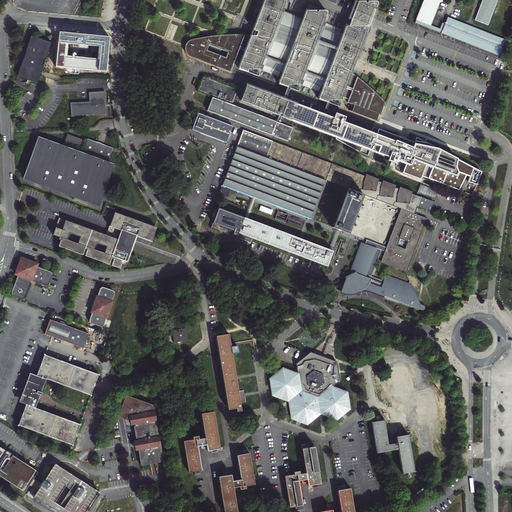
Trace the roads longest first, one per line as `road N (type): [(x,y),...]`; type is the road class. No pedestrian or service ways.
road 1 (unclassified): [(314,306),(257,357),(270,415),(324,437),(369,400),(360,317)]
road 2 (tertiary): [(7,245),(2,28),(19,18),(117,26)]
road 3 (unclassified): [(482,132),(499,72),(413,40),(384,117),(474,151)]
road 4 (residential): [(198,251),(158,206),(135,164),(118,86),(117,26)]
road 5 (unclassified): [(198,251),(180,266),(105,275),(7,245)]
road 6 (unclassified): [(494,323),(489,295),(510,151)]
road 7 (unclassified): [(491,160),(467,320)]
road 8 (tertiary): [(466,359),(472,511)]
road 9 (tertiary): [(489,511),(492,359)]
road 10 (residential): [(314,306),(236,276),(198,251)]
